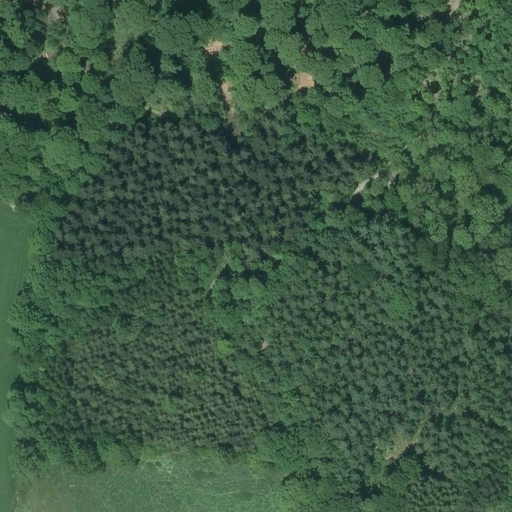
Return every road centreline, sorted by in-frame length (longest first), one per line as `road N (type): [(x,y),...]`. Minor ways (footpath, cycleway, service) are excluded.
road 1 (track): [(339,511),(310,448),(231,337),(211,274),(270,248),(386,161),(398,146),(408,72),(438,0)]
road 2 (track): [(53,0),(84,55),(107,72),(249,141),(259,188),(215,269)]
road 3 (track): [(365,176),(408,180),(511,165)]
